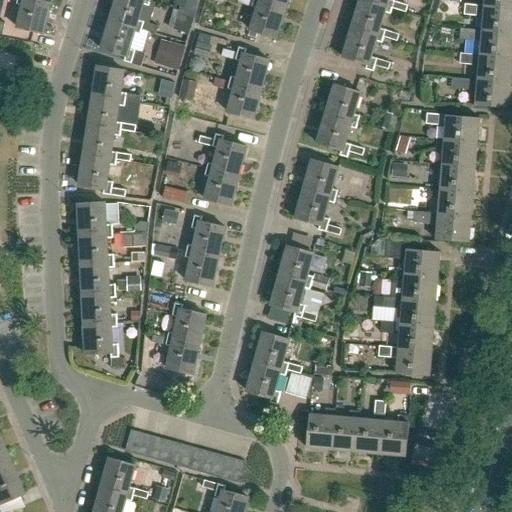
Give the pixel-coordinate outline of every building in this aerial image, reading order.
[(34,0),(16,0),(16,4),(23,5),(17,27),(42,33),(49,3),(34,0)] [(136,20),(141,3),(142,0),(116,0),(111,20),(134,27),(133,32),(139,34),(141,30),(150,33),(153,26),(143,23),(143,22),(136,20)] [(197,12),(200,0),(182,0),(181,7),(197,12)] [(275,38),(285,9),(260,1),(260,0),(254,0),(254,1),(251,0),(238,0),(238,3),(258,10),(251,30),(275,38)] [(260,0),(260,1),(285,9),(287,0),(260,0)] [(379,28),(384,12),(386,8),(361,0),(353,29),(377,36),(376,41),(382,43),(383,37),(397,41),(399,35),(385,30),(386,30),(379,28)] [(389,0),(361,0),(386,8),(384,12),(390,14),(392,8),(405,13),(407,6),(394,2),(394,1),(389,0)] [(484,7),(511,9),(511,0),(485,0),(485,6),(484,7)] [(511,9),(484,7),(485,6),(465,4),(465,15),(484,17),(482,31),(511,33),(511,9)] [(457,5),(456,15),(464,16),(465,5),(457,5)] [(189,35),(194,19),(178,14),(172,30),(189,35)] [(133,32),(134,27),(111,20),(102,49),(125,56),(124,60),(131,62),(134,50),(128,49),(133,32)] [(371,57),(376,41),(377,36),(353,29),(344,58),(367,65),(366,69),(373,71),(375,66),(388,70),(390,63),(377,59),(371,57)] [(511,33),(482,31),(475,30),(474,41),(481,41),(480,55),(480,56),(511,58),(511,33)] [(179,71),(186,47),(170,42),(163,66),(179,71)] [(269,60),(245,53),(246,49),(239,47),(237,53),(224,50),(222,56),(242,61),(238,78),(237,83),(261,89),(269,60)] [(511,58),(480,56),(480,55),(473,54),(473,55),(460,54),(460,64),(472,65),(479,66),(478,80),(511,83),(511,75),(511,58)] [(93,96),(119,100),(119,105),(125,106),(125,103),(139,105),(140,97),(127,95),(127,93),(121,92),(124,70),(99,66),(93,96)] [(261,89),(237,83),(238,78),(231,76),(228,88),(234,90),(228,112),(253,119),(261,89)] [(478,80),(471,79),(470,80),(460,80),(452,79),(451,89),(459,89),(477,90),(475,106),(509,109),(511,83),(478,80)] [(184,80),(180,98),(192,101),(196,83),(184,80)] [(351,122),(350,126),(356,128),(360,116),(353,114),(360,92),(336,85),(327,114),(351,122)] [(89,125),(114,130),(114,134),(120,135),(121,130),(135,132),(136,125),(122,123),(116,122),(119,105),(119,100),(93,96),(89,125)] [(444,140),(478,143),(480,118),(427,113),(426,124),(445,126),(444,140)] [(345,143),(350,126),(351,122),(327,114),(318,144),(341,151),(340,155),(347,157),(349,152),(362,155),(364,148),(351,145),(351,144),(345,143)] [(111,151),(114,134),(114,130),(89,125),(84,155),(109,159),(109,164),(115,165),(116,160),(130,162),(131,155),(117,152),(111,151)] [(213,169),(238,176),(246,146),(222,140),(223,136),(216,134),(215,139),(201,135),(199,142),(213,146),(219,148),(215,164),(213,169)] [(444,140),(437,139),(436,150),(443,150),(442,164),(442,165),(476,168),(478,143),(444,140)] [(106,180),(109,164),(109,159),(84,155),(79,185),(104,189),(103,193),(110,194),(124,197),(125,189),(112,187),(112,181),(106,180)] [(329,196),(328,201),(334,202),(338,190),(331,188),(338,166),(313,159),(305,189),(329,196)] [(213,169),(215,164),(208,163),(205,175),(211,177),(205,199),(230,205),(238,176),(213,169)] [(442,165),(442,164),(435,164),(434,174),(441,175),(440,189),(474,192),(476,168),(442,165)] [(184,203),(187,192),(165,187),(162,198),(184,203)] [(440,189),(419,187),(418,198),(439,199),(438,213),(438,214),(471,217),(474,192),(440,189)] [(323,217),(328,201),(329,196),(305,189),(296,219),(320,225),(319,229),(326,231),(340,235),(342,228),(328,224),(330,219),(323,217)] [(106,232),(106,237),(113,236),(112,234),(119,233),(118,205),(104,205),(104,202),(80,203),(81,233),(106,232)] [(438,214),(438,213),(415,211),(414,222),(437,224),(436,239),(469,242),(471,217),(438,214)] [(193,251),(218,257),(225,226),(201,221),(202,217),(194,215),(192,228),(198,229),(194,246),(193,251)] [(107,254),(106,237),(106,232),(81,233),(82,263),(107,262),(107,267),(114,267),(113,254),(107,254)] [(143,247),(142,234),(122,235),(122,248),(143,247)] [(404,274),(438,277),(440,252),(421,250),(421,240),(388,238),(380,237),(376,243),(376,247),(371,247),(370,255),(377,256),(378,251),(387,252),(386,258),(406,259),(404,274)] [(193,251),(194,246),(188,244),(185,257),(191,258),(186,281),(212,286),(218,257),(193,251)] [(305,282),(304,287),(310,289),(314,276),(307,275),(313,253),(289,246),(280,275),(305,282)] [(131,263),(142,263),(142,253),(131,253),(131,263)] [(108,284),(107,267),(107,262),(82,263),(84,293),(108,292),(109,297),(116,297),(115,283),(108,284)] [(438,277),(404,274),(397,274),(396,284),(391,284),(390,298),(436,301),(438,277)] [(280,275),(272,304),(272,305),(296,311),(295,316),(302,318),(315,321),(317,315),(304,311),(305,305),(299,303),(304,287),(305,282),(280,275)] [(109,314),(109,297),(108,292),(84,293),(85,323),(110,321),(110,327),(117,327),(116,314),(109,314)] [(374,308),(382,308),(383,298),(375,297),(374,308)] [(383,298),(382,308),(401,310),(400,323),(434,326),(436,301),(390,298),(383,298)] [(174,338),(199,344),(205,314),(181,308),(182,304),(175,303),(172,315),(178,317),(175,333),(174,338)] [(111,344),(110,327),(110,321),(85,323),(86,353),(110,352),(110,358),(111,358),(110,367),(123,368),(124,358),(119,357),(118,343),(111,344)] [(398,348),(432,350),(434,326),(400,323),(400,324),(392,323),(392,325),(380,324),(379,334),(392,335),(392,334),(399,334),(398,347),(398,348)] [(174,338),(175,333),(169,332),(166,345),(172,346),(167,368),(192,374),(199,344),(174,338)] [(280,368),(279,373),(285,375),(287,370),(300,374),(302,367),(289,363),(283,361),(289,339),(264,332),(256,361),(280,368)] [(398,348),(398,347),(379,346),(378,356),(397,358),(396,373),(430,376),(432,350),(398,348)] [(274,390),(279,373),(280,368),(256,361),(247,391),(271,398),(270,402),(277,404),(281,392),(274,390)] [(305,399),(311,380),(301,376),(291,373),(285,393),(295,396),(295,397),(305,399)] [(391,395),(401,395),(402,383),(392,383),(391,395)] [(384,420),(386,401),(375,400),(374,419),(360,418),(359,418),(356,452),(381,454),(384,420)] [(335,416),(336,409),(325,408),(324,415),(309,414),(306,447),(332,449),(335,416)] [(359,418),(360,418),(360,411),(350,410),(349,417),(335,416),(332,449),(356,452),(359,418)] [(384,420),(381,454),(406,456),(410,415),(399,414),(398,421),(384,420)] [(126,450),(136,453),(142,433),(131,430),(126,450)] [(147,456),(152,436),(142,433),(136,453),(147,456)] [(157,459),(163,439),(152,436),(147,456),(157,459)] [(167,462),(173,441),(163,439),(157,459),(167,462)] [(178,465),(183,444),(173,441),(167,462),(178,465)] [(188,468),(193,447),(183,444),(178,465),(188,468)] [(0,469),(8,466),(0,446),(0,469)] [(198,470),(204,450),(193,447),(188,468),(198,470)] [(209,473),(214,453),(204,450),(198,470),(209,473)] [(219,476),(224,456),(214,453),(209,473),(219,476)] [(229,479),(235,459),(224,456),(219,476),(229,479)] [(126,494),(125,499),(132,500),(133,496),(146,500),(148,493),(135,490),(135,488),(129,486),(135,464),(110,458),(102,487),(126,494)] [(246,462),(235,459),(229,479),(240,482),(246,462)] [(0,469),(0,502),(21,494),(8,466),(0,469)] [(243,511),(248,496),(223,490),(225,486),(217,484),(217,485),(204,481),(202,488),(215,491),(214,496),(220,497),(216,511),(243,511)] [(121,511),(125,499),(126,494),(102,487),(95,511),(121,511)] [(158,488),(154,500),(167,504),(171,491),(158,488)]
